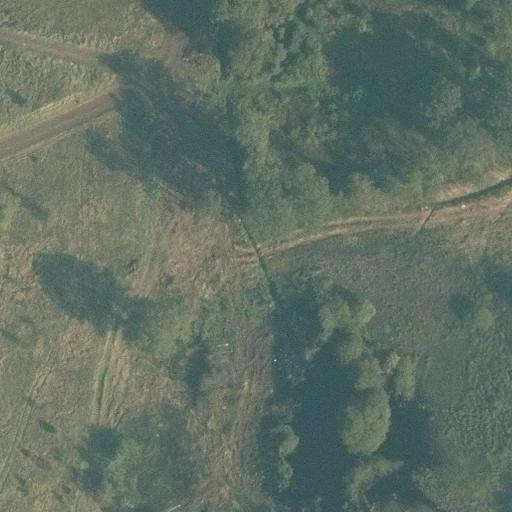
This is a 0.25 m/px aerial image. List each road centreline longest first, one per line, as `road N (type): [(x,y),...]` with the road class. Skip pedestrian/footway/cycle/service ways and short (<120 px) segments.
road 1 (track): [(185,0),(168,73),(67,133),(0,152)]
road 2 (track): [(168,73),(0,34)]
